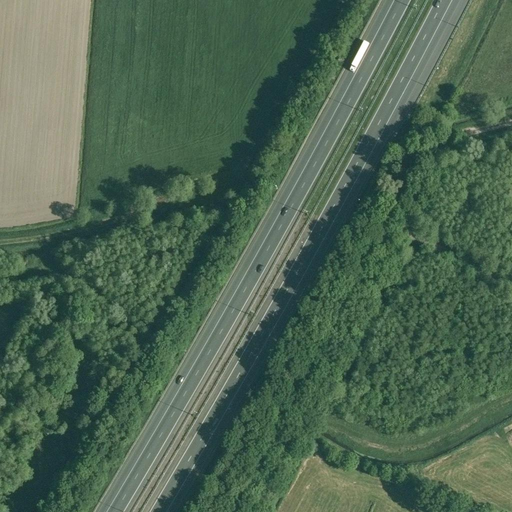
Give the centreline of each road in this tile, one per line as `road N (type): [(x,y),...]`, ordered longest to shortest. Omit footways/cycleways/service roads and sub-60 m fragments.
road 1 (motorway): [(397,0),(110,511)]
road 2 (motorway): [(161,511),(447,0)]
road 3 (unclassified): [(255,511),(402,226),(511,285)]
